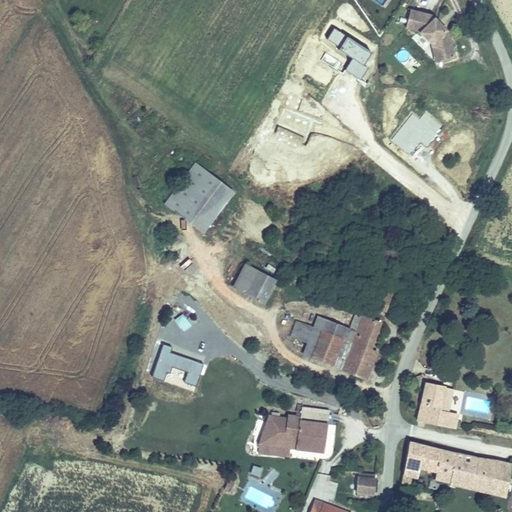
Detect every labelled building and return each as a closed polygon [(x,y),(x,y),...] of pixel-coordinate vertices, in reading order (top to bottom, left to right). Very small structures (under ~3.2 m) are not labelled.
[(436,16),(414,10),(409,27),(422,33),(433,46),(436,60),(455,56),(450,33),(436,16)] [(194,164),(163,206),(203,236),(234,194),(194,164)] [(263,306),(275,282),(244,265),(231,289),(263,306)] [(383,293),(377,309),(388,313),(394,298),(383,293)] [(358,316),(352,335),(359,339),(351,359),(364,364),(358,378),(357,382),(366,385),(380,352),(373,348),(382,324),(358,316)] [(177,321),(182,332),(190,328),(185,317),(177,321)] [(351,359),(359,339),(352,335),(320,322),(316,330),(299,324),(292,340),(309,346),(306,357),(358,378),(364,364),(351,359)] [(429,387),(419,428),(456,434),(459,420),(451,418),(456,393),(429,387)] [(300,405),(297,416),(303,417),(303,426),(331,428),(333,414),(308,411),(308,406),(300,405)] [(268,420),(264,447),(326,456),(331,428),(303,426),(303,417),(297,416),(297,419),(284,417),(284,422),(268,420)] [(418,477),(423,452),(411,448),(405,473),(408,474),(405,487),(411,488),(414,476),(418,477)] [(460,460),(423,452),(420,471),(440,475),(438,484),(453,488),(460,460)] [(496,469),(460,460),(453,488),(491,495),(496,469)] [(251,474),(260,477),(262,468),(253,466),(251,474)] [(511,472),(496,469),(491,495),(506,501),(511,472)] [(360,485),(358,499),(373,501),(375,487),(360,485)]
